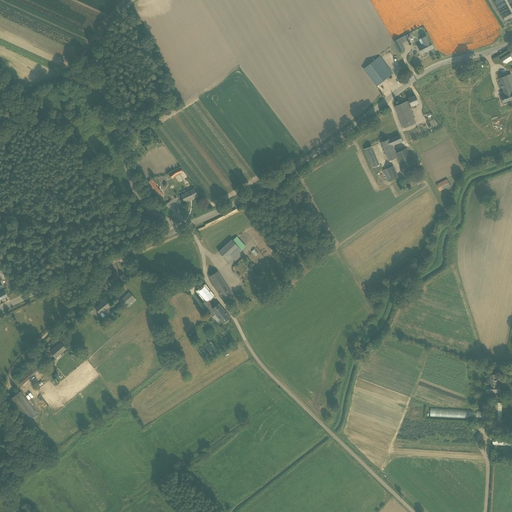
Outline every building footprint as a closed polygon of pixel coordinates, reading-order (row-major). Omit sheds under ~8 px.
[(421,39),(423,44),(418,47),(421,54),(433,48),(430,41),(429,41),(426,36),(421,39)] [(404,49),(401,44),(399,38),(393,41),(398,52),(404,49)] [(511,52),(500,58),(503,64),(511,60),(511,52)] [(388,77),(375,60),(363,69),(376,86),(388,77)] [(504,103),(511,99),(511,76),(511,74),(499,78),(505,95),(501,96),(504,103)] [(409,107),(418,103),(415,96),(408,99),(408,100),(395,106),(404,128),(416,123),(414,118),(415,118),(411,108),(410,108),(409,107)] [(404,172),(412,168),(416,166),(413,159),(411,160),(406,148),(396,153),(392,146),(402,141),(399,135),(380,142),(388,161),(396,158),(404,172)] [(372,168),(379,165),(371,146),(364,149),(372,168)] [(393,165),(383,170),(388,181),(398,177),(393,165)] [(179,170),(177,171),(175,172),(173,173),(171,175),(170,176),(172,178),(177,174),(182,172),(181,169),(179,170)] [(160,200),(161,199),(160,198),(163,195),(159,189),(155,185),(156,184),(152,179),(150,180),(148,182),(146,180),(144,182),(146,183),(160,200)] [(450,185),(447,179),(436,185),(440,191),(450,185)] [(181,195),(185,202),(191,199),(192,199),(198,197),(194,189),(181,195)] [(242,251),(232,240),(218,252),(228,263),(242,251)] [(254,257),(259,253),(255,248),(250,252),(254,257)] [(214,285),(222,299),(231,294),(218,271),(209,276),(214,285)] [(0,301),(8,297),(2,285),(0,285),(0,301)] [(215,315),(222,324),(230,318),(219,304),(214,308),(208,300),(213,296),(205,286),(198,292),(205,301),(202,304),(212,317),(215,315)] [(168,302),(172,296),(163,291),(160,297),(163,299),(167,301),(168,302)] [(129,292),(119,301),(125,307),(135,298),(129,292)] [(108,309),(111,306),(106,300),(95,308),(100,314),(102,313),(105,316),(110,312),(108,309)] [(56,358),(66,349),(61,343),(50,352),(56,358)] [(21,385),(41,369),(36,363),(17,380),(21,385)] [(499,384),(498,374),(489,375),(490,385),(487,386),(487,393),(501,392),(501,384),(499,384)] [(37,414),(23,395),(20,392),(9,401),(13,404),(26,422),(37,414)] [(482,411),(471,410),(431,408),(430,417),(482,420),(482,411)]
